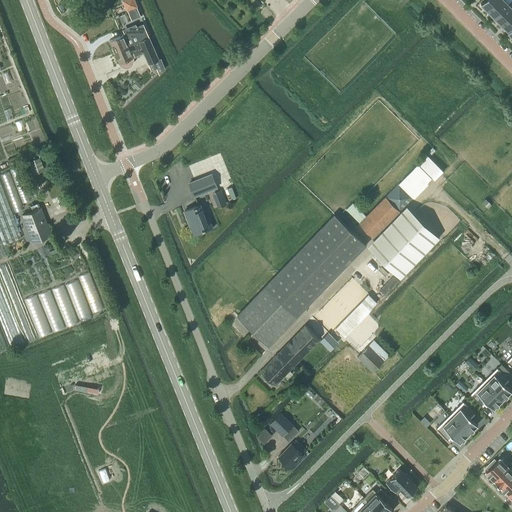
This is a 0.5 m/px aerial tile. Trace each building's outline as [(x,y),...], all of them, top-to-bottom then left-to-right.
[(134,0),(122,0),(126,11),(129,10),(130,13),(137,10),(136,7),(137,7),(134,0)] [(483,0),(481,3),(488,10),(498,0),(483,0)] [(498,0),(488,10),(494,17),(508,4),(504,0),(498,0)] [(494,17),(501,24),(511,13),(511,7),(508,4),(494,17)] [(511,13),(501,24),(508,31),(511,27),(511,13)] [(123,35),(110,40),(115,51),(128,46),(133,43),(148,37),(143,24),(130,29),(133,35),(127,37),(125,34),(123,35)] [(132,57),(143,52),(148,63),(158,59),(149,37),(148,37),(133,43),(136,49),(130,52),(128,46),(115,51),(119,62),(120,64),(122,66),(124,66),(127,66),(130,65),(132,63),(133,61),(133,59),(132,57)] [(37,158),(30,161),(34,171),(42,168),(37,158)] [(399,210),(413,197),(432,177),(418,164),(400,183),(399,182),(385,196),(399,210)] [(194,196),(216,187),(211,174),(189,183),(194,196)] [(0,235),(3,244),(22,237),(0,180),(0,235)] [(399,210),(385,196),(366,215),(359,222),(358,223),(374,237),(400,211),(399,210)] [(224,197),(216,201),(218,205),(226,202),(224,197)] [(359,222),(366,215),(361,210),(353,201),(345,208),(359,222)] [(196,233),(212,227),(208,218),(206,219),(200,204),(184,211),(189,222),(191,221),(196,233)] [(41,206),(22,214),(33,241),(52,234),(41,206)] [(375,253),(400,278),(439,237),(414,213),(375,253)] [(334,214),(237,315),(269,345),(366,245),(334,214)] [(385,294),(398,280),(393,275),(380,289),(385,294)] [(344,335),(361,317),(377,301),(369,294),(336,328),(344,335)] [(292,372),(289,370),(320,338),(305,324),(261,369),(276,383),(284,374),(288,377),(292,372)] [(373,339),(373,340),(358,325),(354,328),(370,343),(357,356),(373,371),(384,360),(389,355),(373,339)] [(330,334),(328,332),(320,340),(330,350),(338,341),(330,334)] [(484,380),(503,400),(508,394),(507,394),(511,390),(505,383),(509,379),(497,367),(484,380)] [(10,376),(9,383),(19,385),(18,391),(28,392),(30,379),(10,376)] [(498,405),(503,400),(484,380),(470,394),(482,406),(486,401),(493,408),(497,404),(498,405)] [(450,414),(469,434),(474,428),(477,424),(471,417),(475,413),(463,401),(450,414)] [(293,425),(294,424),(281,411),(269,423),(282,436),(283,435),(289,441),(299,430),(293,425)] [(464,439),(469,434),(450,414),(436,428),(448,439),(452,435),(459,442),(463,438),(464,439)] [(50,424),(30,424),(30,434),(50,434),(50,424)] [(278,456),(289,467),(306,450),(295,439),(278,456)] [(484,472),(492,479),(507,464),(508,465),(511,462),(503,453),(484,472)] [(63,464),(52,466),(56,484),(66,482),(63,464)] [(511,468),(508,465),(507,464),(492,479),(500,487),(511,475),(511,468)] [(410,493),(411,494),(416,489),(415,488),(417,485),(412,480),(412,479),(406,473),(405,473),(400,468),(385,482),(395,492),(399,487),(407,495),(410,493)] [(511,475),(500,487),(508,495),(511,490),(511,475)] [(363,497),(378,511),(390,511),(393,509),(385,501),(390,497),(380,487),(376,491),(372,488),(363,497)] [(334,490),(330,494),(332,497),(338,503),(343,498),(334,490)] [(378,511),(363,497),(350,510),(351,511),(378,511)]
